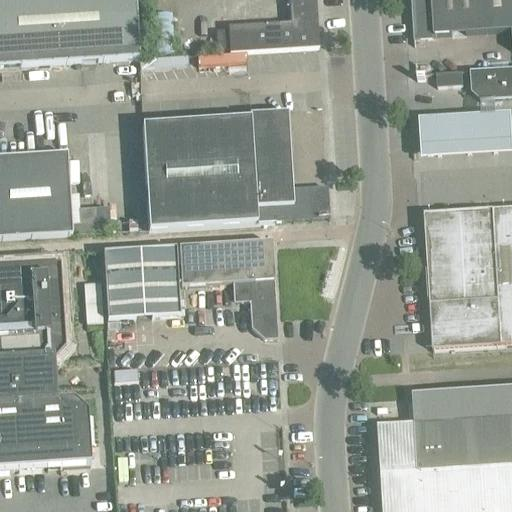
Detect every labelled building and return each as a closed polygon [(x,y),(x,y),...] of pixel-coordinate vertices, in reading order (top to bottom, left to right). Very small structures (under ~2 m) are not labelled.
[(0,0),(0,70),(138,62),(134,0),(0,0)] [(227,30),(229,57),(318,52),(314,0),(287,0),(289,26),(227,30)] [(511,0),(410,0),(413,40),(511,34),(511,36),(511,0)] [(511,71),(469,74),(471,96),(480,104),(511,102),(511,71)] [(274,225),(328,222),(326,191),(290,193),(290,178),(289,178),(286,133),(287,133),(286,117),(249,120),(249,123),(142,130),(148,234),(255,227),(274,226),(274,225)] [(509,117),(417,122),(420,163),(511,158),(509,117)] [(0,242),(71,239),(66,157),(0,161),(0,242)] [(424,218),(433,353),(511,348),(511,212),(499,213),(424,218)] [(250,332),(263,342),(276,342),(270,246),(179,252),(181,290),(232,287),(232,299),(241,306),(248,305),(250,332)] [(102,257),(103,271),(107,324),(179,319),(175,252),(102,257)] [(0,474),(89,469),(86,418),(71,405),(52,407),(50,368),(51,368),(63,354),(58,271),(0,274),(0,474)] [(511,511),(511,391),(412,398),(419,511),(511,511)]
